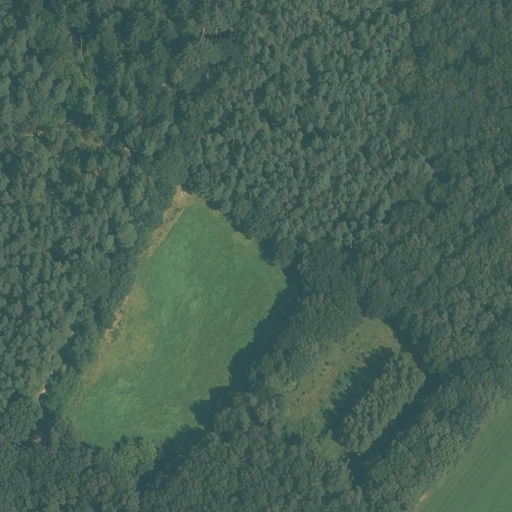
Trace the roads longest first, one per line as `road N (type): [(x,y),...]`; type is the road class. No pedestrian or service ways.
road 1 (track): [(118,131),(136,181),(88,314),(0,468)]
road 2 (track): [(204,0),(139,121),(118,131),(81,121),(0,147)]
road 3 (track): [(511,145),(419,80),(403,21),(379,0)]
road 4 (track): [(412,511),(511,387)]
